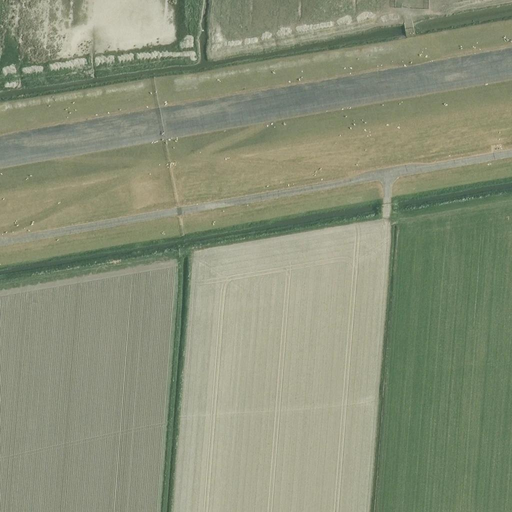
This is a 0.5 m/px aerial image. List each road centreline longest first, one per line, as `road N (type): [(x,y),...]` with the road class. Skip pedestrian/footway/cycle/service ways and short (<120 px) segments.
road 1 (track): [(0,163),(511,75)]
road 2 (track): [(291,112),(197,158),(382,175)]
road 3 (track): [(48,154),(141,168),(0,231)]
